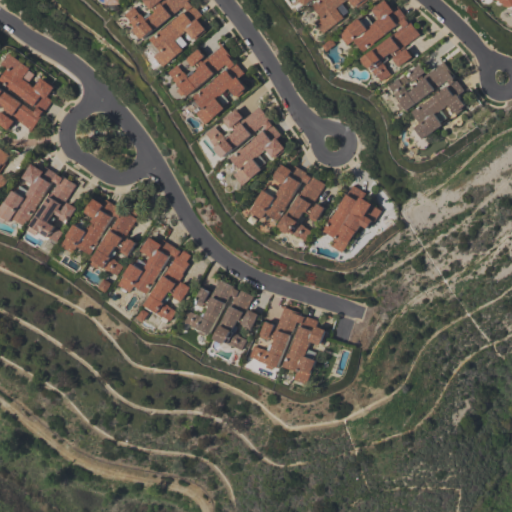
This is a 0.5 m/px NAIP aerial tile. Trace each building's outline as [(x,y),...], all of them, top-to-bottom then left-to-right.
[(144,39),(136,29),(137,28),(131,22),(132,21),(126,14),(135,6),(141,14),(142,13),(147,19),(156,12),(152,8),(151,9),(151,8),(149,9),(144,2),(145,1),(144,0),(162,0),(160,2),(161,3),(164,0),(190,0),(191,1),(189,2),(192,5),(193,5),(203,16),(198,20),(207,30),(195,40),(187,30),(175,40),(183,49),(163,66),(154,56),(160,50),(150,38),(161,29),(162,30),(187,9),(183,5),(155,30),(155,29),(144,39)] [(369,0),(358,8),(356,6),(355,7),(350,0),(346,0),(337,7),(345,18),(324,33),(316,22),(322,18),(312,5),(318,0),(314,0),(307,5),(305,2),(303,4),(300,0),(369,0)] [(400,23),(375,42),(375,43),(364,52),(354,40),(348,45),(339,34),(359,18),(367,28),(380,18),(373,9),(384,0),(386,0),(393,9),(397,6),(406,16),(405,17),(408,21),(409,21),(420,34),(405,46),(406,46),(401,50),(402,51),(406,47),(413,56),(400,67),(399,65),(398,66),(393,59),(394,59),(393,57),(394,57),(391,53),(381,60),(387,66),(386,67),(391,74),(382,81),(377,74),(376,75),(371,68),(370,68),(362,59),(403,27),(400,23)] [(511,0),(511,8),(504,5),(505,3),(501,2),(502,1),(498,0),(511,0)] [(187,96),(186,94),(183,96),(178,90),(181,88),(178,84),(177,84),(173,79),(174,79),(168,72),(177,64),(188,77),(198,69),(194,65),(192,67),(185,59),(198,48),(205,56),(201,60),(202,61),(207,57),(220,46),(217,43),(219,41),(232,57),(231,59),(235,64),(237,63),(245,73),(240,78),(248,88),(238,97),(230,87),(217,98),(225,108),(205,124),(196,114),(202,108),(192,96),(203,87),(204,88),(229,67),(226,63),(187,96)] [(31,130),(12,116),(11,117),(15,121),(9,130),(0,123),(0,111),(1,112),(2,111),(3,111),(6,107),(2,105),(0,108),(0,86),(34,111),(37,107),(14,91),(14,92),(0,82),(0,78),(7,68),(1,64),(9,53),(30,68),(23,78),(35,87),(42,77),(55,87),(48,97),(53,100),(46,110),(45,109),(40,115),(41,116),(31,130)] [(412,111),(423,102),(424,104),(449,84),(446,80),(407,110),(405,108),(402,110),(398,104),(400,102),(393,93),(394,93),(389,85),(398,78),(403,86),(404,85),(409,92),(418,85),(414,80),(412,82),(406,75),(412,70),(420,63),(426,71),(422,75),(423,76),(427,73),(428,73),(443,62),(454,76),(453,77),(455,79),(456,79),(465,91),(460,96),(467,106),(457,114),(449,104),(436,114),(444,124),(424,139),(415,127),(421,123),(412,111)] [(223,157),(222,156),(221,156),(215,149),(216,148),(211,141),(211,140),(205,133),(214,126),(220,133),(221,132),(226,138),(235,131),(232,127),(231,128),(230,127),(229,128),(223,121),(224,120),(223,119),(236,108),(243,117),(239,120),(240,121),(244,118),(259,106),(270,119),(269,120),(281,135),(278,138),(286,149),(274,159),(266,149),(254,159),(262,169),(243,186),(234,175),(240,170),(229,157),(240,148),(241,148),(265,129),(263,125),(223,157)] [(0,146),(12,155),(1,172),(0,173),(0,178),(3,173),(11,179),(3,191),(0,189),(0,146)] [(30,230),(32,226),(31,226),(49,195),(50,195),(57,183),(53,181),(29,222),(27,221),(25,225),(14,218),(11,222),(8,220),(6,223),(0,219),(0,217),(1,216),(0,215),(0,210),(6,201),(7,201),(14,190),(25,196),(33,183),(23,177),(31,163),(43,169),(45,166),(76,184),(64,205),(65,206),(68,201),(78,207),(70,221),(66,219),(64,222),(59,219),(60,216),(56,214),(57,212),(55,211),(49,222),(56,226),(56,227),(63,232),(57,242),(50,237),(49,238),(40,232),(38,235),(30,230)] [(250,212),(263,189),(274,196),(282,183),(274,178),(274,177),(272,175),(279,164),(282,165),(282,164),(292,169),(294,165),(306,172),(306,173),(310,176),(311,175),(326,184),(315,201),(316,201),(313,206),(314,207),(317,202),(325,208),(318,220),(317,219),(316,221),(309,217),(310,215),(304,211),(299,220),(300,221),(299,222),(305,226),(312,231),(306,241),(299,236),(299,237),(289,231),(287,233),(281,229),(282,227),(279,226),(287,213),(306,183),(303,180),(286,207),(287,208),(279,220),(266,212),(261,219),(250,212)] [(323,230),(330,217),(331,218),(352,184),(366,193),(363,197),(373,204),(372,204),(381,210),(374,222),(372,220),(367,229),(361,225),(343,253),(332,245),(336,238),(323,230)] [(74,223),(85,230),(94,217),(85,212),(86,211),(84,209),(88,202),(90,203),(94,198),(103,204),(106,199),(118,207),(114,214),(97,241),(98,242),(90,254),(78,247),(74,253),(61,245),(74,223)] [(91,259),(118,217),(114,214),(118,207),(137,219),(127,235),(124,240),(126,241),(128,237),(136,242),(127,256),(120,251),(121,249),(116,246),(109,256),(116,260),(116,261),(124,266),(117,276),(110,271),(109,271),(100,265),(98,268),(92,263),(94,261),(91,259)] [(144,306),(169,265),(170,266),(176,257),(171,254),(155,281),(155,282),(148,294),(134,286),(130,292),(118,285),(132,263),(143,270),(151,256),(141,250),(150,237),(160,243),(163,239),(180,250),(181,249),(191,255),(187,261),(189,263),(183,273),(183,274),(180,280),(191,287),(181,303),(173,298),(174,296),(173,295),(173,294),(169,291),(163,302),(170,306),(169,306),(177,311),(171,321),(163,316),(162,317),(144,306)] [(210,335),(207,333),(206,336),(199,333),(201,330),(191,325),(191,324),(183,320),(188,310),(204,317),(210,306),(204,303),(202,306),(195,303),(202,287),(211,291),(208,296),(210,297),(219,279),(233,286),(232,287),(229,294),(230,294),(210,335)] [(214,339),(235,297),(230,294),(229,294),(232,287),(239,290),(239,289),(253,296),(245,313),(247,314),(249,309),(259,314),(252,329),(250,328),(249,330),(242,326),(243,324),(241,323),(242,323),(238,321),(232,331),(240,335),(239,336),(247,339),(242,350),(234,346),(234,347),(226,343),(225,344),(214,339)] [(278,368),(275,367),(274,370),(267,367),(269,364),(255,359),(256,358),(253,357),(252,358),(250,357),(254,345),(263,349),(263,348),(271,351),(275,339),(269,337),(268,340),(260,337),(265,321),(274,324),(273,329),(274,330),(276,325),(277,325),(283,308),(280,307),(281,305),(301,313),(300,315),(304,316),(305,315),(318,320),(316,326),(326,329),(326,331),(328,332),(323,345),(321,344),(320,345),(310,341),(305,356),(317,360),(308,384),(295,379),(297,371),(283,366),(288,352),(289,353),(301,322),(297,321),(297,323),(295,322),(278,368)]
